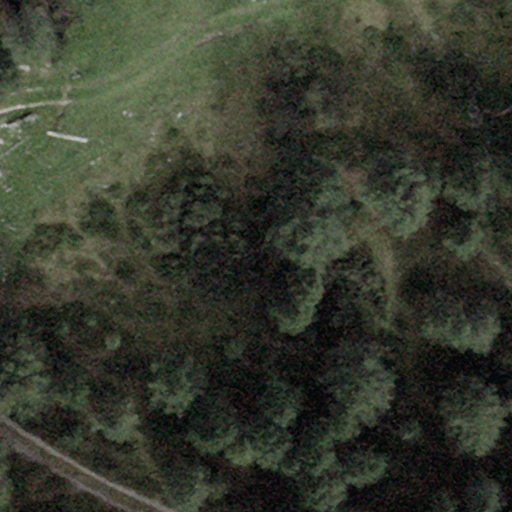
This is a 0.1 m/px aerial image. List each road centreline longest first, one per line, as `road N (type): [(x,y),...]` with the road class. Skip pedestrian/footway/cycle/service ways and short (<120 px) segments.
road 1 (track): [(0,118),(338,0)]
road 2 (track): [(184,511),(0,393)]
